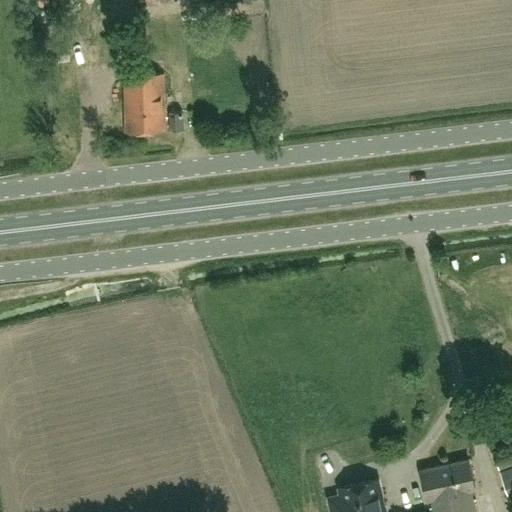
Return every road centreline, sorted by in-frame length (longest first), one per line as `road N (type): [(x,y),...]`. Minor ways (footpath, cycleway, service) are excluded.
road 1 (unclassified): [(0,189),(511,127)]
road 2 (primary): [(511,171),(0,232)]
road 3 (unclassified): [(511,211),(0,272)]
